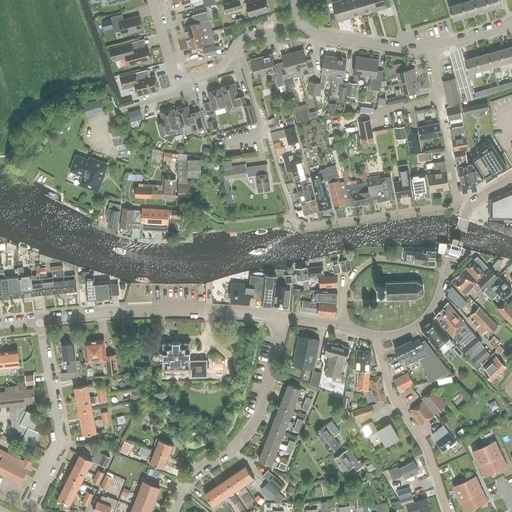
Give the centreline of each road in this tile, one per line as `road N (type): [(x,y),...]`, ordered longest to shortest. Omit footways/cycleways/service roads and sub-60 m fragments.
road 1 (residential): [(170,511),(187,482),(244,437),(267,388),(280,328),(275,316)]
road 2 (residential): [(39,320),(59,440),(28,505)]
road 3 (residential): [(446,511),(375,335)]
road 4 (residential): [(292,214),(301,226),(457,204)]
road 5 (residential): [(375,335),(398,334),(426,317),(467,208)]
road 6 (residential): [(457,204),(429,48)]
road 7 (residential): [(232,52),(220,71),(176,83),(152,0)]
road 8 (residential): [(275,316),(126,311)]
road 9 (residential): [(232,52),(262,131),(211,142)]
road 10 (residential): [(429,48),(302,35)]
